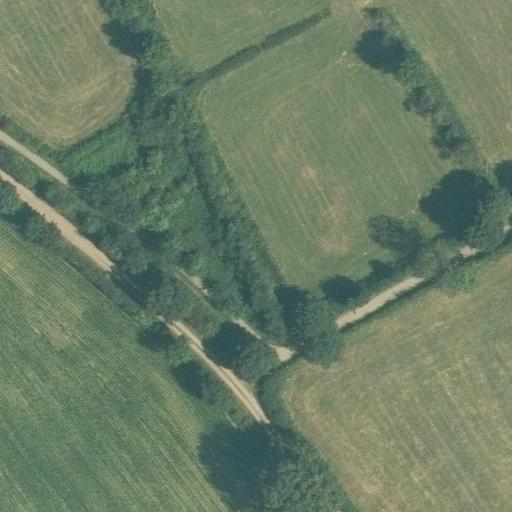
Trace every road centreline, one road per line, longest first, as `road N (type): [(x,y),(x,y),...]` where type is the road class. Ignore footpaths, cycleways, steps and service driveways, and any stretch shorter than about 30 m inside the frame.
road 1 (track): [(234,385),(107,262),(0,175)]
road 2 (track): [(334,511),(234,385)]
